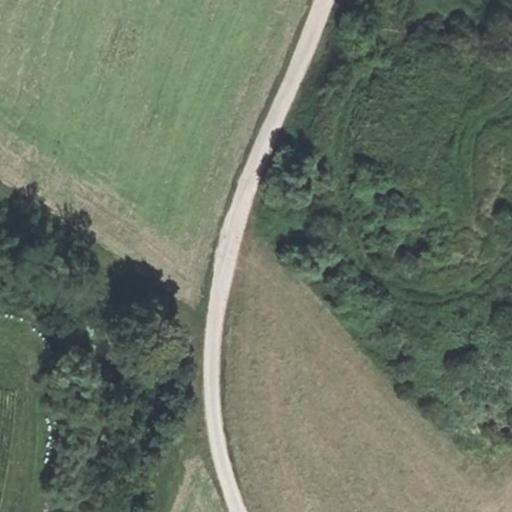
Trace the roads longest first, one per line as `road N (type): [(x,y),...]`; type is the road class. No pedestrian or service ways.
road 1 (track): [(331,0),(234,257),(212,347),(212,424),(243,511)]
road 2 (track): [(0,199),(212,347)]
road 3 (track): [(167,447),(166,313)]
